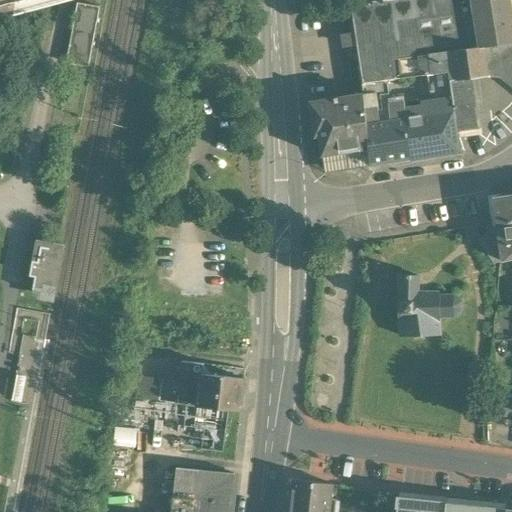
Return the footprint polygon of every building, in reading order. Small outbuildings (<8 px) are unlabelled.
[(483,48),(511,43),(511,0),(392,0),(352,5),(358,65),(398,59),(483,48)] [(97,5),(75,2),(64,62),(86,66),(97,5)] [(511,43),(483,48),(487,77),(502,77),(511,84),(511,83),(511,43)] [(483,48),(398,59),(400,70),(401,80),(426,77),(448,74),(449,82),(474,78),(487,77),(483,48)] [(361,85),(383,82),(382,72),(400,70),(398,59),(358,65),(361,85)] [(401,80),(400,70),(382,72),(383,82),(401,80)] [(448,74),(426,77),(430,105),(404,108),(405,120),(406,129),(409,160),(457,152),(454,127),(453,121),(449,82),(448,74)] [(479,124),(474,78),(449,82),(453,121),(454,127),(479,124)] [(33,82),(20,79),(13,108),(25,111),(33,82)] [(362,95),(307,102),(312,136),(319,135),(321,156),(368,150),(365,117),(362,95)] [(405,120),(379,123),(378,115),(365,117),(368,150),(370,166),(409,160),(406,129),(405,120)] [(511,197),(494,200),(498,228),(503,254),(500,263),(511,260),(511,197)] [(498,228),(477,242),(493,265),(500,263),(503,254),(498,228)] [(63,245),(34,240),(28,276),(33,276),(30,292),(54,296),(63,245)] [(420,292),(419,276),(399,276),(399,335),(440,334),(441,317),(456,316),(459,314),(462,311),(463,307),(463,302),(461,299),(458,296),(454,295),(441,295),(439,292),(420,292)] [(181,363),(179,383),(177,405),(198,407),(201,376),(202,369),(202,365),(181,363)] [(21,403),(25,378),(16,376),(12,401),(21,403)] [(244,380),(201,376),(198,407),(240,411),(244,380)] [(134,400),(160,403),(162,381),(137,379),(134,400)] [(116,511),(120,453),(107,452),(101,511),(116,511)] [(228,511),(232,477),(169,471),(168,479),(131,476),(127,511),(228,511)] [(332,485),(293,479),(289,511),(334,511),(336,499),(330,498),(332,485)] [(446,511),(447,504),(400,499),(398,511),(446,511)]
